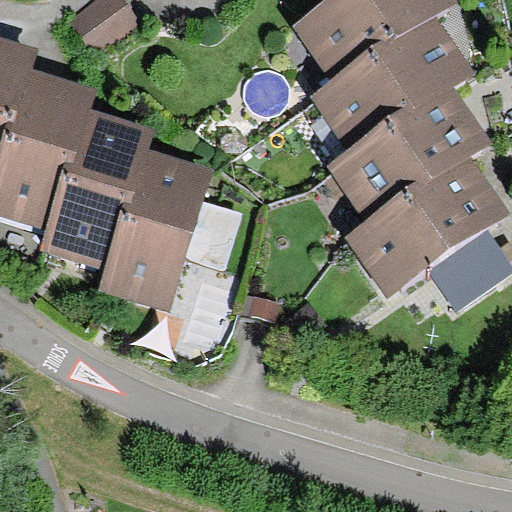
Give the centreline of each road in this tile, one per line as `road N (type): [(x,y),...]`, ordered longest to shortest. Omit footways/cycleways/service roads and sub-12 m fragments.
road 1 (residential): [(0,323),(169,415),(444,501),(504,511)]
road 2 (residential): [(42,511),(0,397)]
